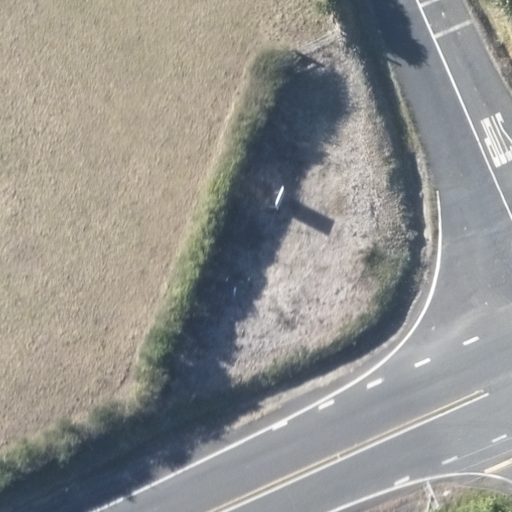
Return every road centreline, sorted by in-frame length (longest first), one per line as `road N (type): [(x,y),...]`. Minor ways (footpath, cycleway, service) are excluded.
road 1 (secondary): [(511,382),(224,511)]
road 2 (unclassified): [(511,222),(414,0)]
